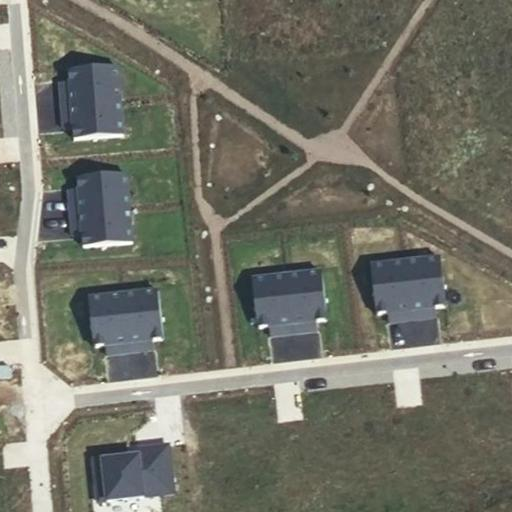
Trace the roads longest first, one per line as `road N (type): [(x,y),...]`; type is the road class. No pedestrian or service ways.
road 1 (residential): [(511,347),(37,404)]
road 2 (residential): [(37,404),(12,0)]
